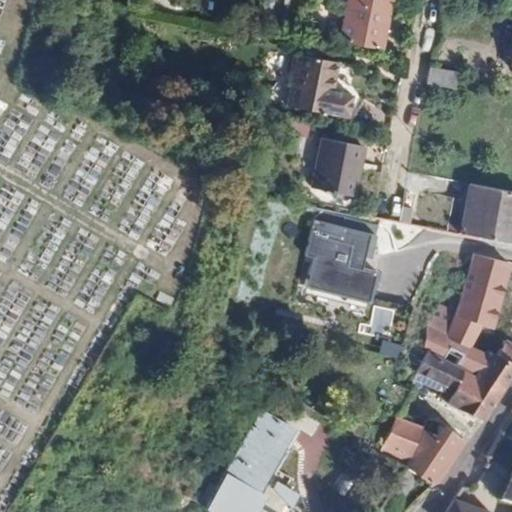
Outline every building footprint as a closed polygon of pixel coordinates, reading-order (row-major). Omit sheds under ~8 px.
[(164,0),(163,12),(183,13),(183,0),(164,0)] [(350,0),(350,1),(388,10),(390,0),(350,0)] [(347,13),(342,39),(381,47),(388,10),(350,1),(347,13)] [(288,107),(325,116),(326,115),(347,119),(351,99),(349,95),(339,93),(337,95),(333,95),(339,63),(299,55),(288,107)] [(430,66),(426,84),(455,90),(458,72),(430,66)] [(323,135),(311,186),(352,194),(362,143),(323,135)] [(511,192),(469,184),(460,234),(477,237),(511,243),(511,192)] [(363,231),(311,218),(302,256),(311,258),(304,283),(364,298),(370,272),(354,267),(363,231)] [(404,238),(393,235),(390,244),(401,247),(404,238)] [(424,351),(468,371),(477,375),(488,355),(470,347),(482,325),(490,329),(494,306),(511,246),(511,243),(477,237),(455,311),(432,303),(423,329),(425,330),(421,349),(424,351)] [(371,306),(370,334),(389,334),(390,307),(371,306)] [(511,345),(507,343),(499,357),(511,363),(511,345)] [(417,370),(413,383),(420,387),(426,374),(429,375),(442,380),(446,389),(455,394),(468,371),(424,351),(421,360),(418,366),(417,370)] [(446,389),(443,398),(462,410),(477,418),(481,420),(511,370),(511,363),(499,357),(490,352),(488,355),(477,375),(468,371),(455,394),(446,389)] [(260,411),(226,471),(258,489),(265,477),(292,429),(260,411)] [(398,417),(381,453),(433,485),(464,438),(444,425),(441,430),(398,417)] [(259,494),(219,470),(201,502),(218,511),(248,511),(249,510),(259,494)] [(511,473),(501,499),(511,502),(511,473)] [(293,492),(265,477),(258,489),(259,494),(249,510),(252,511),(291,511),(285,508),(293,492)] [(477,511),(452,503),(444,511),(477,511)]
